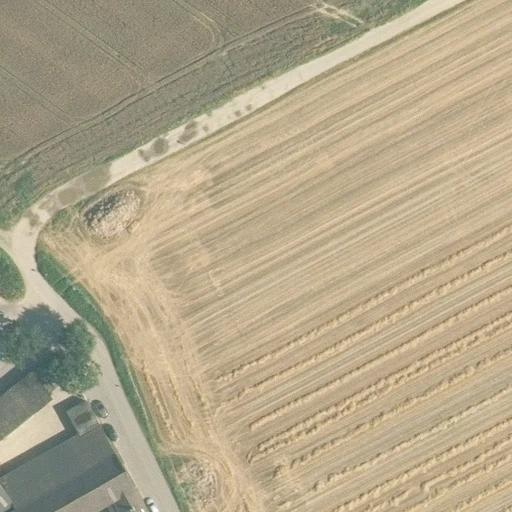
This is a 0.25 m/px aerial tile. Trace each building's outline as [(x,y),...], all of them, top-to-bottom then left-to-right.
[(78,376),(61,353),(33,375),(51,397),(78,376)] [(33,375),(32,373),(0,399),(0,442),(53,399),(51,397),(33,375)] [(101,511),(107,509),(136,493),(88,403),(65,413),(77,435),(0,481),(0,483),(15,509),(8,511),(101,511)] [(0,511),(8,511),(15,509),(0,483),(0,511)] [(136,493),(107,509),(108,511),(144,511),(135,495),(137,494),(136,493)]
